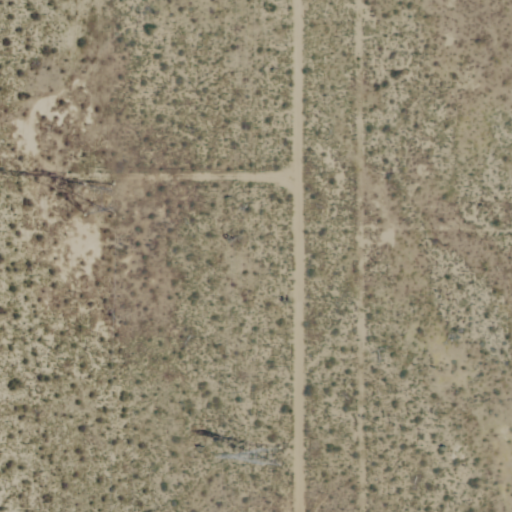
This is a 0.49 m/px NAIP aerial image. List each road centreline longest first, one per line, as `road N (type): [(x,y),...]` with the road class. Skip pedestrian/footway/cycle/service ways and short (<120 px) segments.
road 1 (track): [(354,0),(362,511)]
road 2 (track): [(356,227),(511,232)]
